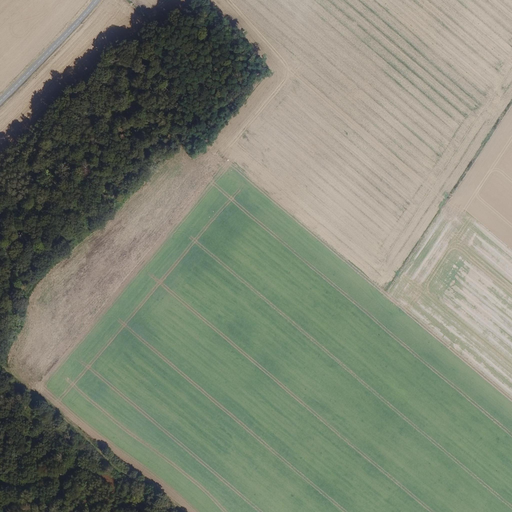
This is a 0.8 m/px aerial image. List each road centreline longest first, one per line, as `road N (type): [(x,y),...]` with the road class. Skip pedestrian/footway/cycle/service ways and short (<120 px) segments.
road 1 (track): [(511,104),(388,289)]
road 2 (tertiary): [(0,101),(96,0)]
